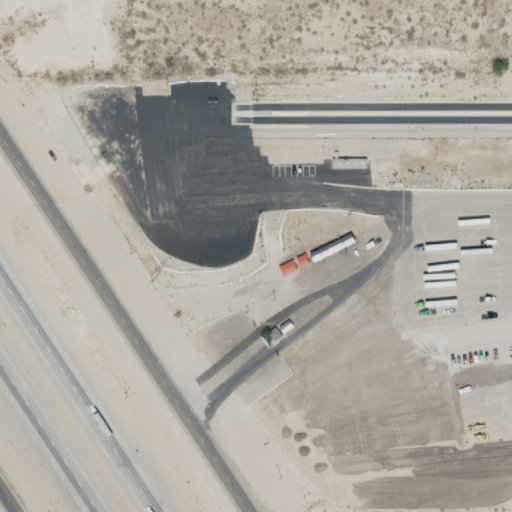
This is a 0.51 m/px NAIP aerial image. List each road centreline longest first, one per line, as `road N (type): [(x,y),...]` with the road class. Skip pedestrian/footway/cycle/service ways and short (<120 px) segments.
road 1 (secondary): [(250,511),(0,132)]
road 2 (motorway): [(152,511),(0,283)]
road 3 (motorway): [(0,364),(98,511)]
